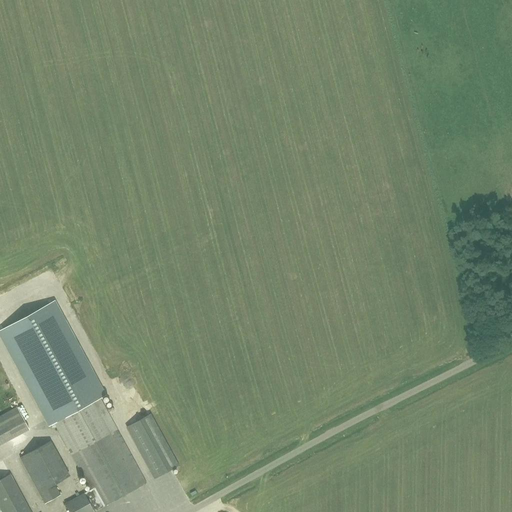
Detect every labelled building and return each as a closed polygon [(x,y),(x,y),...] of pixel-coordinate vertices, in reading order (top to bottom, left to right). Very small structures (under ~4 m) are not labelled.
[(0,330),(0,338),(47,425),(54,422),(90,490),(65,504),(69,511),(93,511),(94,511),(93,511),(94,511),(146,484),(99,397),(105,394),(55,301),(0,330)] [(0,416),(0,443),(29,429),(17,407),(0,416)] [(155,479),(178,466),(150,414),(127,427),(155,479)] [(51,441),(20,458),(45,503),(60,495),(54,484),(70,476),(51,441)] [(0,508),(2,511),(30,511),(10,474),(0,479),(0,508)]
